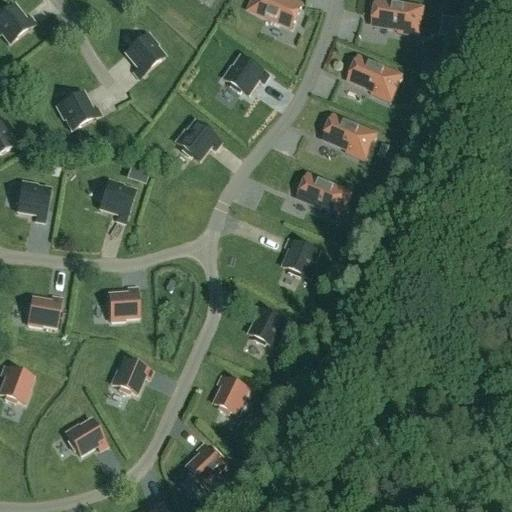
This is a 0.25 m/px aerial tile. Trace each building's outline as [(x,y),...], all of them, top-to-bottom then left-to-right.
[(255,0),(250,13),(292,31),(301,9),(280,0),(255,0)] [(377,4),(373,27),(398,32),(398,36),(417,39),(422,12),(377,4)] [(0,15),(0,36),(0,37),(9,47),(36,26),(30,19),(26,23),(14,8),(7,13),(5,11),(0,15)] [(441,29),(440,39),(455,41),(456,32),(441,29)] [(148,37),(140,44),(138,42),(130,48),(132,51),(125,57),(137,71),(133,75),(139,81),(165,59),(156,49),(157,48),(149,38),(148,37)] [(269,79),(241,60),(233,72),(225,83),(234,89),(233,92),(240,96),(241,94),(249,99),(260,83),(264,86),(269,79)] [(358,61),(349,83),(373,93),(371,97),(389,105),(400,79),(358,61)] [(65,102),(66,105),(56,110),(57,111),(63,122),(64,122),(71,134),(101,118),(97,110),(92,113),(83,96),(75,100),(74,98),(65,102)] [(415,102),(411,112),(425,118),(429,108),(415,102)] [(364,163),(375,138),(333,120),(324,141),(348,152),(346,156),(364,163)] [(10,136),(3,123),(0,124),(0,157),(15,149),(8,137),(10,136)] [(220,145),(195,126),(187,136),(185,135),(176,146),(185,153),(183,155),(190,160),(192,158),(199,164),(211,149),(215,152),(220,145)] [(383,146),(378,158),(391,163),(396,152),(383,146)] [(148,181),(137,174),(132,182),(142,189),(148,181)] [(350,197),(308,179),(298,201),(322,211),(321,214),(339,222),(350,197)] [(125,225),(135,193),(122,189),(122,188),(109,183),(105,194),(102,193),(100,202),(102,203),(99,212),(119,218),(117,223),(125,225)] [(44,225),(50,191),(36,189),(37,187),(22,185),(20,196),(17,195),(15,206),(18,206),(17,215),(37,219),(36,224),(44,225)] [(358,213),(352,226),(365,231),(371,218),(358,213)] [(311,282),(316,269),(313,268),(319,255),(290,243),(287,250),(291,252),(283,270),(291,273),(289,276),(301,281),(302,278),(311,282)] [(138,321),(136,290),(128,291),(128,296),(109,297),(109,305),(107,305),(107,315),(110,315),(111,325),(125,324),(125,322),(138,321)] [(56,332),(61,300),(52,299),(51,304),(32,301),(31,309),(28,308),(27,318),(29,319),(28,328),(42,331),(42,329),(56,332)] [(276,351),(282,339),(280,338),(286,325),(258,311),(255,318),(258,320),(249,338),(256,341),(255,344),(266,349),(268,347),(276,351)] [(149,382),(153,374),(124,362),(118,375),(117,374),(111,387),(120,391),(119,394),(129,398),(130,395),(137,398),(145,380),(149,382)] [(25,407),(30,394),(29,394),(33,381),(4,370),(1,378),(6,379),(0,394),(0,397),(6,400),(5,403),(15,407),(16,404),(25,407)] [(239,419),(245,406),(244,406),(250,393),(222,380),(218,387),(223,390),(214,407),(221,410),(220,413),(229,418),(230,415),(239,419)] [(107,449),(90,422),(79,429),(78,428),(66,436),(71,444),(68,445),(74,454),(76,453),(80,459),(97,449),(99,454),(107,449)] [(201,457),(187,470),(193,476),(190,478),(198,485),(200,483),(206,490),(206,491),(217,502),(231,489),(219,476),(226,470),(204,447),(197,453),(201,457)]
